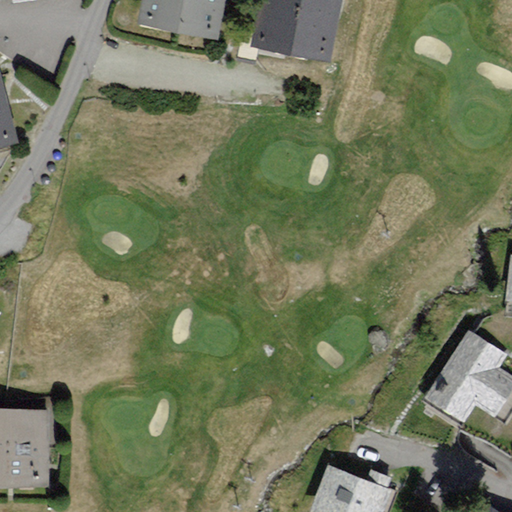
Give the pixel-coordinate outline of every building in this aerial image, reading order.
[(139,0),(135,23),(217,39),(224,0),(139,0)] [(263,0),(253,47),(329,63),(342,0),(263,0)] [(0,105),(0,144),(10,142),(0,105)] [(511,259),(504,259),(498,319),(511,320),(511,259)] [(462,333),(416,399),(458,426),(470,408),(497,425),(511,400),(511,386),(490,371),(499,355),(462,333)] [(0,414),(0,487),(33,488),(34,415),(0,414)] [(359,480),(321,466),(303,511),(372,511),(384,480),(362,471),(359,480)]
